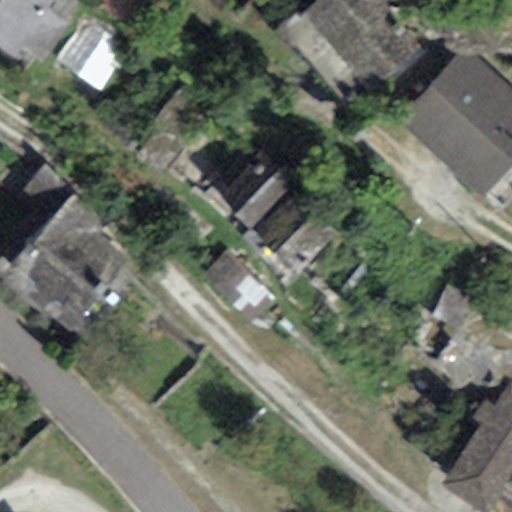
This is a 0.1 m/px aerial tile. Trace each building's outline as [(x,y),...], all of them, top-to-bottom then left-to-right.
[(0,0),(0,51),(16,62),(24,48),(42,60),(80,0),(0,0)] [(208,0),(222,12),(232,0),(208,0)] [(399,0),(316,0),(299,16),(377,97),(426,50),(389,11),(399,0)] [(99,91),(132,48),(87,13),(54,57),(99,91)] [(511,167),(511,88),(465,48),(399,125),(485,199),(511,167)] [(250,231),(295,185),(262,152),(222,192),(240,210),(234,215),(250,231)] [(108,229),(70,197),(2,278),(68,333),(129,260),(102,237),(108,229)] [(332,237),(293,197),(253,235),(292,275),(332,237)] [(274,301),(225,252),(201,276),(250,325),(274,301)] [(511,389),(508,387),(495,408),(484,400),(473,417),(482,421),(440,485),(481,511),(487,511),(503,483),(511,488),(511,389)]
